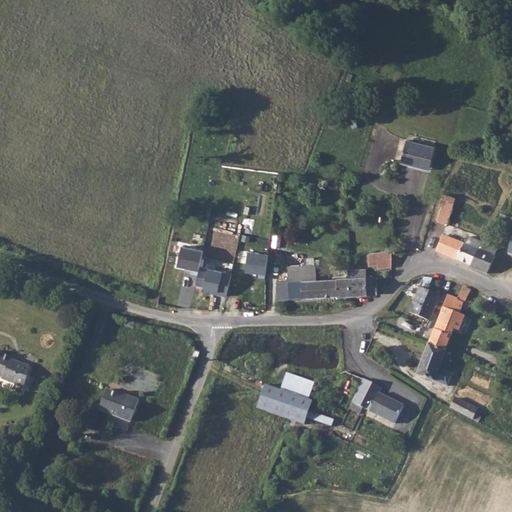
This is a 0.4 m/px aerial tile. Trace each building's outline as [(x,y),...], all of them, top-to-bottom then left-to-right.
[(408,163),(426,168),(431,147),(402,139),(396,162),(407,165),(408,163)] [(443,193),(436,220),(446,222),(452,196),(443,193)] [(501,230),(504,222),(497,220),(494,227),(501,230)] [(436,249),(456,258),(462,243),(462,242),(442,234),(436,249)] [(462,243),(456,258),(469,264),(470,268),(489,274),(495,248),(463,236),(462,242),(462,243)] [(182,247),(178,266),(186,268),(192,269),(191,272),(191,274),(198,275),(203,251),(182,247)] [(375,250),(377,264),(389,263),(388,257),(391,256),(390,249),(375,250)] [(367,265),(377,264),(375,250),(365,251),(367,265)] [(170,252),(167,264),(177,266),(180,255),(170,252)] [(247,269),(255,270),(256,258),(255,258),(256,252),(248,252),(247,269)] [(348,277),(351,296),(377,294),(376,289),(380,288),(379,276),(371,277),(372,282),(366,284),(362,280),(366,274),(364,267),(347,268),(348,277)] [(277,305),(351,296),(348,277),(314,281),(312,268),(286,270),(287,287),(279,289),(279,292),(275,292),(277,305)] [(207,269),(205,288),(214,289),(213,294),(230,296),(233,271),(207,269)] [(372,282),(371,277),(366,274),(362,280),(366,284),(372,282)] [(249,281),(252,311),(267,309),(267,300),(263,280),(262,280),(249,281)] [(427,319),(437,296),(420,287),(409,310),(427,319)] [(456,296),(463,301),(468,291),(461,287),(456,296)] [(436,320),(452,325),(457,327),(464,314),(458,311),(460,309),(463,301),(456,296),(450,293),(439,315),(436,320)] [(492,316),(496,307),(485,300),(480,309),(492,316)] [(466,312),(470,304),(463,301),(460,309),(466,312)] [(429,341),(445,347),(452,325),(436,320),(429,341)] [(439,366),(445,347),(429,341),(417,373),(435,379),(439,366)] [(8,381),(28,389),(33,380),(28,375),(31,366),(19,360),(17,362),(12,360),(13,356),(0,350),(0,375),(8,378),(8,381)] [(439,366),(435,379),(448,383),(453,370),(439,366)] [(261,408),(307,422),(314,398),(311,397),(315,381),(289,373),(283,388),(268,385),(261,408)] [(363,407),(395,422),(403,405),(378,393),(380,386),(364,379),(350,407),(360,413),(363,407)] [(133,421),(142,398),(126,392),(125,394),(109,389),(101,408),(133,421)] [(471,417),(474,412),(476,408),(456,396),(451,406),(471,417)] [(471,417),(478,421),(480,416),(474,412),(471,417)]
